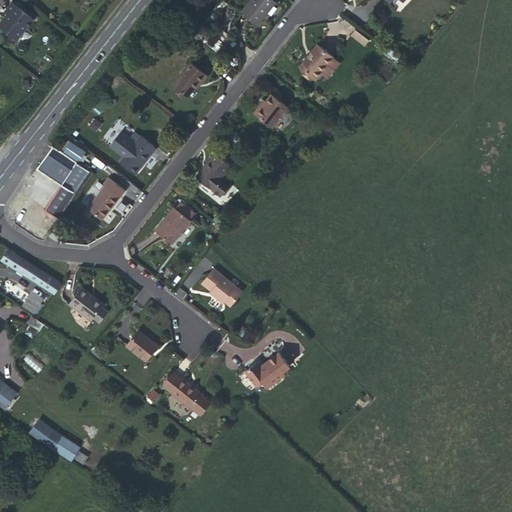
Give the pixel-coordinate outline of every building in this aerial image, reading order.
[(269,0),(250,0),(241,13),(257,25),(274,3),(269,0)] [(10,15),(0,28),(18,41),(35,20),(14,4),(7,13),(10,15)] [(353,31),(348,36),(362,47),(366,41),(353,31)] [(316,43),(305,57),(307,59),(318,45),(316,43)] [(307,59),(305,57),(299,65),(315,77),(319,71),(326,77),(339,61),(318,45),(307,59)] [(189,62),(172,84),(186,95),(197,81),(199,83),(205,75),(189,62)] [(272,94),(280,100),(282,98),(281,93),(277,89),(272,94)] [(263,105),(261,104),(255,112),(271,125),(287,106),(280,100),(272,94),(266,101),(263,105)] [(330,137),(340,127),(335,122),(325,133),(330,137)] [(138,164),(153,145),(140,134),(119,161),(134,173),(140,165),(138,164)] [(79,161),(54,145),(37,167),(61,184),(44,208),(59,218),(90,171),(79,163),(79,161)] [(155,146),(153,145),(138,164),(140,165),(155,146)] [(230,163),(216,152),(196,176),(220,195),(222,193),(224,193),(230,186),(229,183),(230,182),(222,175),(230,165),(231,164),(230,163)] [(241,161),(236,156),(230,163),(231,164),(230,165),(235,169),(241,161)] [(104,186),(87,208),(101,219),(123,189),(108,177),(102,184),(104,186)] [(174,206),(154,230),(170,243),(189,219),(174,206)] [(53,232),(51,235),(55,238),(54,238),(57,240),(60,237),(53,232)] [(62,282),(9,249),(3,260),(55,293),(62,282)] [(201,282),(210,289),(215,293),(213,295),(221,302),(224,300),(229,304),(240,291),(212,269),(201,282)] [(91,317),(101,307),(101,306),(88,294),(89,292),(82,286),(69,302),(89,320),(91,317)] [(88,294),(101,306),(103,304),(89,292),(88,294)] [(106,312),(101,307),(91,317),(97,323),(106,312)] [(44,323),(38,319),(34,316),(29,324),(39,330),(44,323)] [(138,330),(125,345),(144,360),(156,346),(138,330)] [(255,363),(243,372),(255,387),(257,386),(265,387),(266,388),(283,375),(281,372),(288,367),(277,353),(264,363),(265,364),(260,369),(255,363)] [(173,370),(163,385),(201,412),(211,397),(173,370)] [(1,379),(0,380),(0,402),(6,407),(9,403),(0,396),(0,390),(7,382),(2,378),(1,379)] [(0,390),(0,396),(9,403),(19,391),(7,382),(0,390)] [(31,431),(54,447),(62,436),(40,419),(31,431)] [(62,436),(54,447),(73,459),(81,447),(62,436)] [(81,451),(76,458),(85,463),(89,456),(81,451)]
